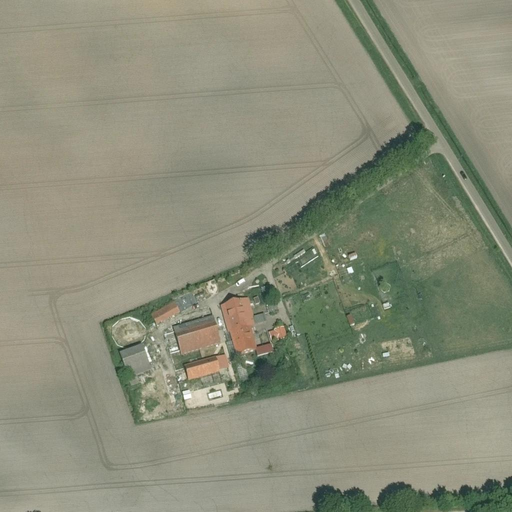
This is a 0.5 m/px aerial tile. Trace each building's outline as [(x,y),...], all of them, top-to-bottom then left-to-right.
[(221,306),(236,357),(262,349),(247,299),(221,306)] [(151,317),(156,327),(175,318),(171,308),(151,317)] [(175,329),(182,355),(221,345),(214,319),(175,329)] [(120,358),(128,381),(150,373),(142,350),(120,358)] [(184,365),(189,383),(217,376),(213,358),(184,365)]
